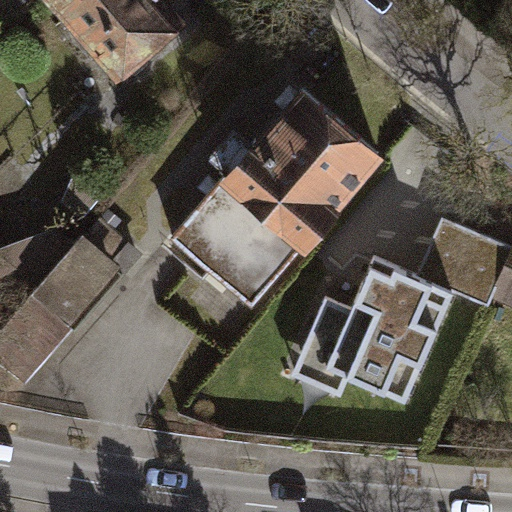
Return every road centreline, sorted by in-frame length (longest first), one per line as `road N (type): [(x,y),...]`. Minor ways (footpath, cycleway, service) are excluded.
road 1 (secondary): [(0,464),(331,511)]
road 2 (residential): [(340,0),(511,134)]
